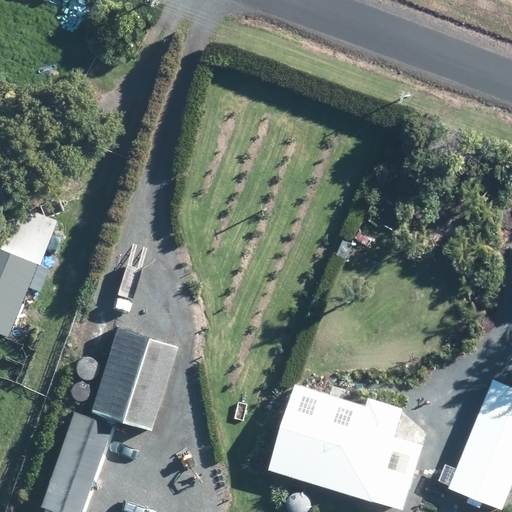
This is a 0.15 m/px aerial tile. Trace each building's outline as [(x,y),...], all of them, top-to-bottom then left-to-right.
[(26,292),(41,298),(53,270),(37,264),(53,224),(18,210),(1,253),(0,252),(0,334),(9,338),(26,292)] [(176,349),(117,330),(90,413),(149,432),(176,349)] [(511,492),(511,388),(507,386),(496,381),(461,467),(448,462),(438,484),(504,511),(511,492)] [(368,407),(300,386),(274,471),(405,511),(429,430),(402,422),(406,410),(370,399),(368,407)] [(81,511),(107,447),(70,433),(41,508),(51,511),(81,511)]
